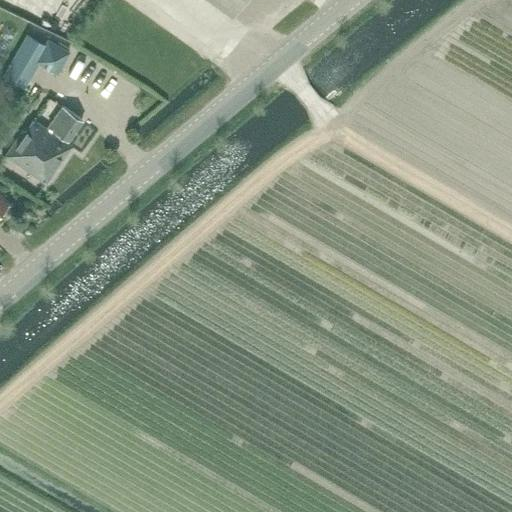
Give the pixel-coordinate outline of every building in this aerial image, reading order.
[(210,0),(231,14),(241,0),(210,0)] [(27,33),(4,74),(21,83),(34,60),(56,72),(69,50),(47,38),(44,42),(27,33)] [(47,127),(67,142),(83,120),(61,104),(47,127)] [(67,142),(47,127),(32,116),(5,154),(46,183),(72,146),(67,142)] [(1,210),(11,202),(0,189),(0,213),(1,212),(1,210)]
